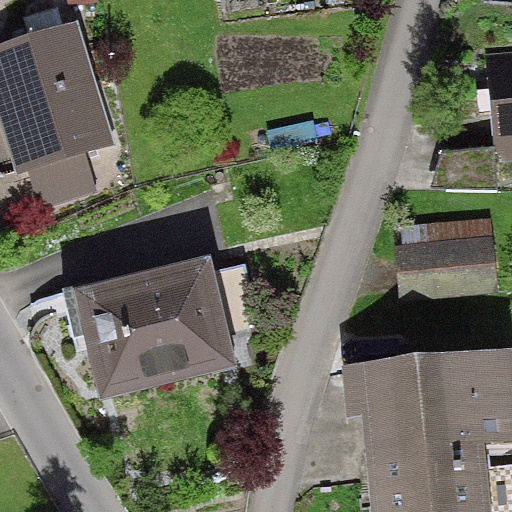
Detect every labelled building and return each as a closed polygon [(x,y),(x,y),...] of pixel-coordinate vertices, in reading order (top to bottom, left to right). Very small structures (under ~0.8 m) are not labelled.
[(99,0),(61,0),(64,10),(100,2),(99,0)] [(112,149),(74,28),(0,51),(0,124),(17,179),(30,175),(85,158),(112,149)] [(511,55),(490,57),(499,158),(511,156),(511,55)] [(85,158),(30,175),(42,212),(97,195),(85,158)] [(491,243),(395,252),(403,331),(498,322),(491,243)] [(203,275),(76,305),(98,401),(225,371),(203,275)] [(355,375),(370,511),(511,511),(511,469),(488,472),(486,454),(511,450),(511,390),(508,358),(355,375)]
